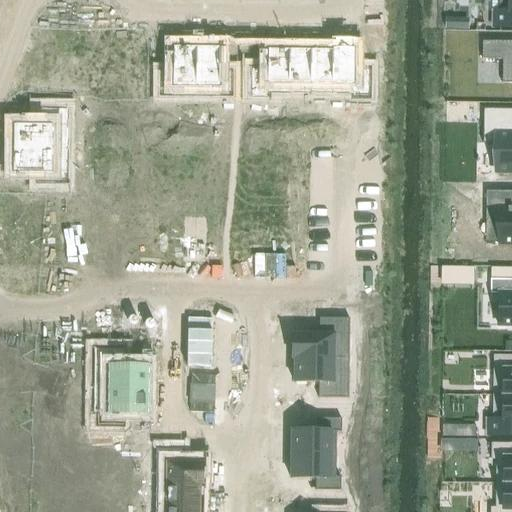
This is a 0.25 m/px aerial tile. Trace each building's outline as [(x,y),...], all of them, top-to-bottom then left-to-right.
[(493,12),(492,28),(511,28),(511,0),(497,0),(498,12),(493,12)] [(511,42),(482,42),(481,60),(502,60),(501,84),(511,84),(511,42)] [(40,46),(40,81),(76,81),(76,96),(104,96),(104,80),(95,80),(96,47),(40,46)] [(159,72),(159,97),(195,97),(196,47),(172,47),(171,72),(159,72)] [(196,47),(195,97),(231,98),(231,73),(220,72),(220,47),(196,47)] [(310,50),(310,95),(331,95),(331,49),(331,50),(310,50)] [(331,49),(331,95),(352,96),(352,100),(370,100),(370,70),(354,70),(354,49),(331,49)] [(250,69),(249,99),(267,99),(267,95),(288,95),(288,50),(266,50),(266,69),(250,69)] [(288,50),(288,95),(310,95),(310,50),(288,50)] [(7,131),(7,144),(12,144),(12,149),(67,150),(67,110),(37,109),(37,125),(12,125),(12,131),(7,131)] [(511,110),(482,110),(482,144),(495,145),(495,172),(511,172),(511,110)] [(7,154),(7,167),(11,167),(11,173),(36,174),(36,185),(66,186),(67,150),(12,149),(11,154),(7,154)] [(511,193),(486,193),(486,220),(499,220),(498,246),(511,246),(511,193)] [(2,221),(3,256),(57,256),(57,235),(70,235),(70,208),(29,208),(29,219),(25,219),(25,221),(2,221)] [(127,225),(127,262),(150,263),(150,225),(127,225)] [(150,225),(150,263),(171,263),(172,226),(150,225)] [(172,226),(171,263),(193,263),(193,226),(172,226)] [(193,226),(193,263),(214,263),(215,226),(193,226)] [(215,226),(214,263),(236,264),(236,226),(215,226)] [(236,226),(236,264),(258,264),(258,227),(236,226)] [(258,227),(258,264),(279,264),(280,227),(258,227)] [(280,227),(279,264),(302,264),(302,227),(280,227)] [(511,280),(490,280),(489,295),(498,295),(497,327),(511,326),(511,280)] [(291,335),(291,359),(348,360),(349,320),(319,319),(318,335),(291,335)] [(0,351),(0,405),(31,405),(32,370),(48,370),(48,338),(20,338),(20,352),(0,351)] [(93,350),(93,390),(148,391),(148,367),(123,366),(123,350),(93,350)] [(511,356),(493,356),(492,396),(511,396),(511,356)] [(348,360),(291,359),(291,360),(293,360),(293,383),(318,383),(318,399),(348,400),(348,360)] [(93,390),(93,414),(97,414),(97,426),(123,426),(123,414),(148,415),(148,391),(93,390)] [(487,420),(486,436),(511,436),(511,396),(492,396),(492,420),(487,420)] [(290,431),(290,455),(336,455),(336,433),(341,433),(341,419),(315,419),(315,431),(290,431)] [(511,444),(490,444),(490,460),(495,460),(495,484),(511,484),(511,444)] [(156,451),(155,485),(202,486),(202,463),(181,463),(181,451),(156,451)] [(290,455),(290,479),(315,479),(315,491),(340,492),(340,478),(349,478),(350,456),(336,456),(336,455),(290,455)] [(1,471),(1,506),(53,506),(53,474),(64,474),(64,458),(21,457),(21,459),(26,459),(26,469),(21,469),(21,471),(1,471)] [(489,508),(489,511),(511,511),(511,484),(495,484),(494,508),(489,508)] [(155,485),(155,507),(200,507),(200,487),(202,487),(202,486),(155,485)]
